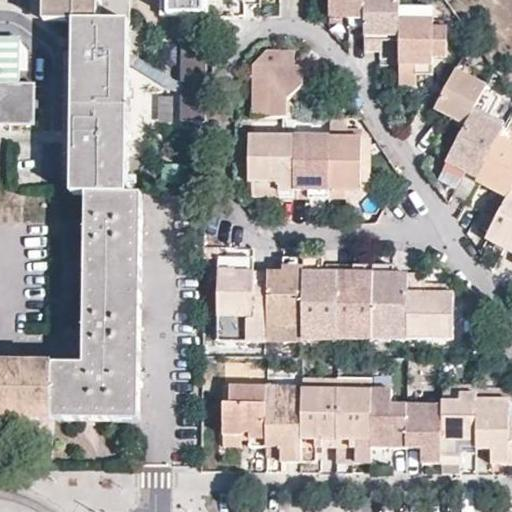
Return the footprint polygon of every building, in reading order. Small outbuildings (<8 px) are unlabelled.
[(74,24),(129,25),(129,0),(45,0),(45,23),(74,24)] [(366,0),(331,0),(331,20),(350,21),(350,31),(366,32),(366,0)] [(400,31),(400,21),(400,0),(366,0),(366,32),(366,48),(380,48),(380,38),(380,30),(400,31)] [(400,38),(399,87),(416,88),(417,70),(432,70),(433,60),(446,60),(447,31),(433,30),(433,22),(400,21),(400,31),(400,38)] [(74,24),(72,193),(72,198),(87,198),(127,198),(129,25),(74,24)] [(400,31),(380,30),(380,38),(400,38),(400,31)] [(0,125),(33,127),(34,87),(9,87),(10,42),(0,41),(0,125)] [(253,68),(253,120),(296,121),(297,113),(288,103),(302,89),(302,64),(294,64),(294,55),(267,54),(253,68)] [(480,99),(488,85),(456,68),(435,108),(466,125),(474,111),(480,99)] [(496,107),(480,99),(474,111),(489,119),(496,107)] [(506,128),(489,119),(474,111),(466,125),(446,162),(464,172),(479,180),(501,138),(506,128)] [(345,193),(345,202),(361,202),(368,196),(368,143),(363,133),(331,132),(330,140),(360,141),(360,194),(345,193)] [(276,200),(294,200),(295,139),(249,138),(249,183),(251,184),(276,184),(276,198),(276,200)] [(511,191),(511,143),(501,138),(479,180),(478,182),(508,198),(511,191)] [(330,140),(295,139),(294,200),(309,200),(309,192),(329,193),(330,140)] [(329,200),(329,201),(345,202),(345,193),(360,194),(360,141),(330,140),(329,193),(329,200)] [(464,172),(446,162),(438,178),(456,188),(464,172)] [(251,197),(276,198),(276,184),(251,184),(251,197)] [(511,191),(508,198),(503,209),(489,235),(486,241),(511,255),(511,191)] [(329,193),(309,192),(309,200),(329,200),(329,193)] [(0,422),(139,425),(143,199),(127,198),(87,198),(84,370),(0,368),(0,422)] [(476,229),(489,235),(503,209),(490,202),(476,229)] [(268,329),(269,276),(254,276),(254,270),(235,269),(235,260),(219,260),(218,325),(238,326),(239,323),(246,323),(246,345),(267,345),(268,329)] [(235,269),(254,270),(254,261),(235,260),(235,269)] [(284,272),(305,272),(305,262),(284,262),(284,272)] [(324,262),(305,262),(305,272),(303,330),(303,341),(338,342),(338,332),(340,276),(324,276),(324,262)] [(374,333),(375,268),(355,267),(355,277),(340,276),(338,332),(374,333)] [(375,268),(374,333),(408,333),(409,277),(395,277),(395,268),(375,268)] [(303,330),(305,272),(284,272),(284,276),(269,276),(268,329),(303,330)] [(424,278),(409,277),(408,333),(408,341),(451,342),(452,297),(423,297),(424,278)] [(373,342),(374,333),(338,332),(338,342),(373,342)] [(408,333),(374,333),(373,342),(408,343),(408,341),(408,333)] [(302,391),(338,392),(338,382),(302,381),(302,391)] [(338,392),(372,392),(372,382),(338,382),(338,392)] [(250,444),(266,445),(267,390),(230,390),(230,408),(224,408),(223,441),(242,441),(244,441),(244,438),(250,438),(250,444)] [(267,390),(266,445),(281,445),(281,459),(301,459),(302,391),(267,390)] [(302,391),(301,459),(315,460),(315,444),(337,444),(338,392),(302,391)] [(338,392),(337,444),(354,444),(354,460),(371,460),(371,452),(372,392),(338,392)] [(372,392),(371,452),(406,453),(406,408),(392,408),(392,393),(372,392)] [(442,409),(441,468),(458,468),(458,459),(476,459),(477,402),(477,397),(457,397),(457,404),(442,404),(442,409)] [(477,402),(476,459),(487,460),(486,468),(511,468),(511,421),(506,422),(506,403),(477,402)] [(406,408),(406,453),(421,453),(421,468),(441,468),(442,409),(406,408)] [(241,451),(242,441),(223,441),(223,451),(241,451)]
